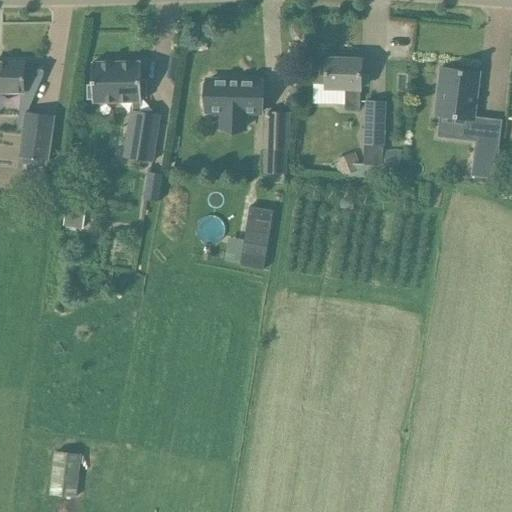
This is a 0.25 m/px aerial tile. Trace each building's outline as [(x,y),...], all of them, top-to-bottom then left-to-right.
[(314,85),(314,104),(346,104),(346,108),(361,108),(361,80),(362,60),(345,60),(345,54),(327,53),(326,59),(326,65),(314,65),(314,85)] [(93,85),(87,86),(88,100),(93,100),(93,103),(133,102),(133,111),(132,111),(127,145),(140,147),(137,160),(152,162),(160,115),(141,112),(141,102),(142,102),(142,98),(147,98),(147,80),(141,80),(141,62),(92,63),(93,85)] [(0,63),(0,92),(24,93),(36,93),(43,76),(43,64),(0,63)] [(440,68),(434,115),(467,119),(465,140),(476,141),(472,176),(494,178),(501,128),(497,127),(480,124),(481,118),(474,118),(480,73),(440,68)] [(203,84),(202,103),(208,103),(207,112),(223,113),(222,128),(244,128),(245,113),(260,114),(261,81),(208,80),(208,84),(203,84)] [(384,101),(367,101),(365,145),(364,145),(364,164),(360,164),(355,153),(335,161),(341,177),(398,181),(401,150),(383,150),(383,145),(384,101)] [(54,118),(27,113),(20,157),(17,176),(44,180),(47,161),(54,118)] [(266,113),(265,172),(272,172),(285,172),(286,148),(287,148),(288,114),(266,113)] [(148,173),(146,197),(157,197),(159,174),(148,173)] [(68,198),(64,226),(82,229),(86,200),(68,198)] [(341,199),(340,208),(354,210),(355,201),(341,199)] [(248,209),(239,269),(262,273),(271,214),(248,209)] [(81,455),(55,452),(50,495),(76,498),(81,455)]
